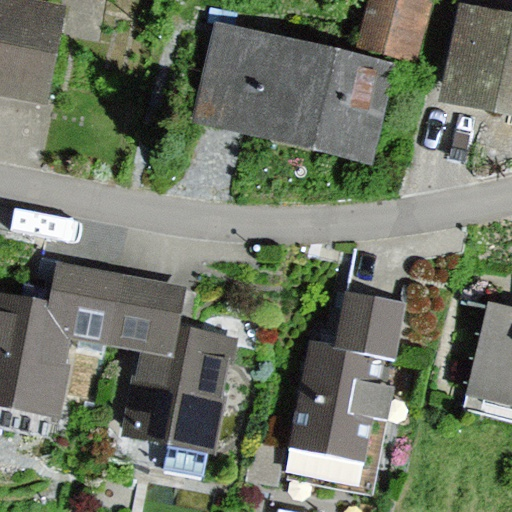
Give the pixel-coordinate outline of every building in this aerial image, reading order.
[(63,1),(59,0),(0,0),(0,89),(46,97),(63,1)] [(366,0),(357,42),(418,55),(429,0),(366,0)] [(511,10),(459,0),(452,0),(433,96),(511,111),(511,10)] [(382,57),(209,20),(189,117),(361,154),(382,57)] [(71,337),(99,342),(112,271),(52,260),(45,300),(0,291),(0,407),(57,418),(71,337)] [(178,284),(112,271),(99,342),(132,347),(113,435),(208,454),(233,335),(170,322),(178,284)] [(328,344),(302,339),(283,442),(359,457),(379,353),(390,355),(401,298),(339,287),(328,344)] [(511,302),(484,295),(459,393),(511,406),(511,302)]
